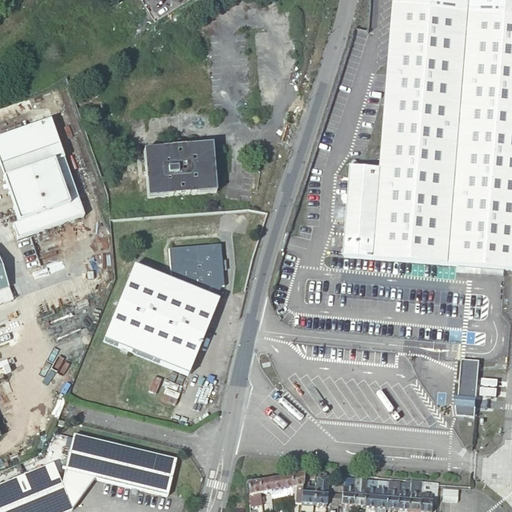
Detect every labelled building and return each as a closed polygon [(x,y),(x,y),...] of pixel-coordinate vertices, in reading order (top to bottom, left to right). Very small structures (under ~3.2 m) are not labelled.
[(511,0),(394,0),(394,5),(511,18),(511,0)] [(511,18),(394,5),(380,171),(351,169),(344,258),(511,271),(511,18)] [(17,240),(83,217),(58,145),(50,121),(0,137),(0,171),(2,178),(18,223),(12,225),(17,240)] [(211,143),(142,148),(146,197),(214,192),(211,143)] [(103,342),(188,376),(219,302),(216,300),(221,287),(224,287),(221,246),(169,250),(171,282),(134,266),(103,342)] [(0,292),(8,289),(0,266),(0,292)] [(458,399),(476,400),(479,362),(462,361),(458,399)] [(454,399),(455,406),(475,408),(476,400),(458,399),(454,399)] [(475,408),(455,406),(457,417),(474,418),(475,408)] [(73,437),(64,474),(95,481),(167,499),(176,462),(73,437)] [(0,511),(71,511),(61,487),(53,466),(0,488),(0,511)] [(314,478),(314,471),(304,473),(303,482),(314,480),(314,478)] [(303,482),(304,473),(290,476),(291,489),(298,488),(303,487),(303,482)] [(72,511),(95,481),(64,474),(61,487),(71,511),(72,511)] [(291,489),(290,476),(278,478),(281,491),(291,489)] [(281,491),(278,478),(267,481),(270,493),(281,491)] [(326,478),(325,478),(322,478),(320,478),(317,478),(317,485),(316,485),(315,488),(327,490),(328,487),(328,478),(326,478)] [(354,481),(354,480),(343,479),(343,483),(342,489),(353,489),(354,481)] [(240,480),(226,483),(225,489),(241,486),(240,480)] [(259,495),(270,493),(267,481),(257,483),(259,495)] [(365,482),(354,481),(353,489),(365,490),(365,482)] [(376,482),(366,481),(365,482),(365,490),(375,491),(376,482)] [(422,495),(422,482),(411,481),(411,485),(410,494),(422,495)] [(342,489),(343,483),(333,482),(332,491),(342,492),(342,489)] [(387,483),(376,482),(375,491),(387,492),(387,483)] [(435,507),(437,486),(437,483),(422,482),(422,495),(431,496),(430,507),(435,507)] [(257,483),(247,485),(249,497),(259,495),(257,483)] [(398,493),(399,484),(387,483),(387,492),(398,493)] [(410,494),(411,485),(399,484),(398,493),(397,511),(399,511),(408,511),(409,511),(410,494)] [(314,506),(315,488),(303,487),(302,505),(314,506)] [(326,507),(327,490),(315,488),(314,506),(326,507)] [(340,506),(352,507),(353,489),(342,489),(342,492),(341,496),(341,505),(340,506)] [(353,489),(352,507),(363,508),(365,490),(353,489)] [(365,490),(363,508),(374,509),(375,491),(365,490)] [(375,491),(374,509),(385,510),(387,492),(375,491)] [(392,511),(397,511),(398,493),(387,492),(385,510),(392,511)] [(338,505),(341,505),(341,496),(332,494),(331,504),(338,505)] [(420,511),(422,495),(410,494),(409,511),(420,511)] [(259,495),(249,497),(251,507),(261,506),(261,500),(259,495)] [(431,496),(422,495),(420,511),(429,511),(430,507),(431,496)]
